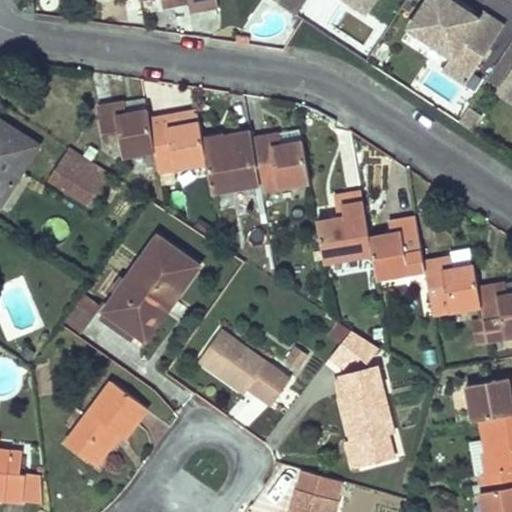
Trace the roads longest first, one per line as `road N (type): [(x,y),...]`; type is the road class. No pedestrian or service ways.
road 1 (residential): [(0,26),(319,70),(511,193)]
road 2 (residential): [(117,511),(198,416),(259,455),(226,511)]
